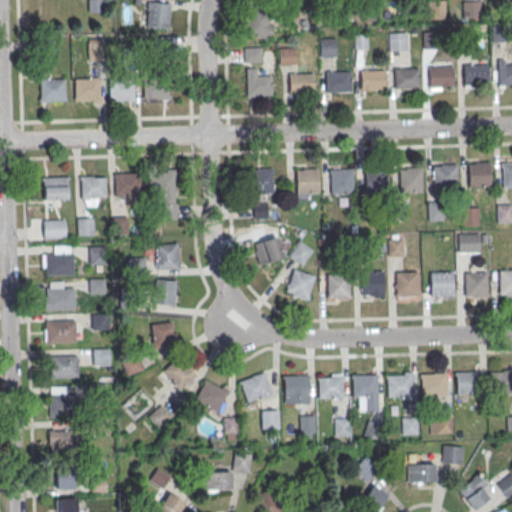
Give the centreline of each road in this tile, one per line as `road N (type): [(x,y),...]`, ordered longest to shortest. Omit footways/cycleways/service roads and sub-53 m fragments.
road 1 (residential): [(511,125),(4,141)]
road 2 (residential): [(0,18),(14,511)]
road 3 (residential): [(511,332),(324,339),(253,317),(217,265),(209,134)]
road 4 (residential): [(208,0),(209,134)]
